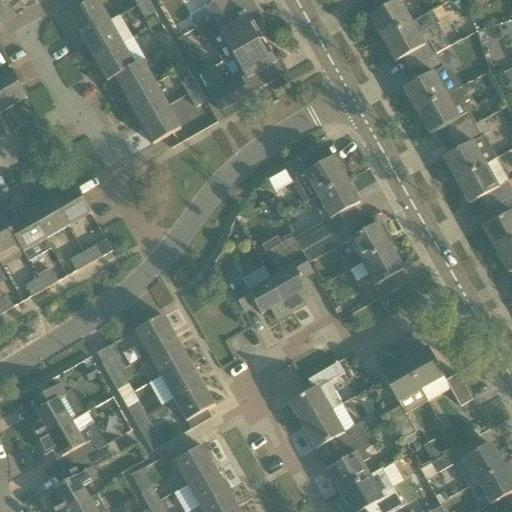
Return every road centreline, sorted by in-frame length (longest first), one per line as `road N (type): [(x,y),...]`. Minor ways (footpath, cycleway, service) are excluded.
road 1 (residential): [(317,511),(255,401),(254,374),(321,338),(356,348),(459,290)]
road 2 (residential): [(156,268),(292,125),(349,97)]
road 3 (residential): [(459,290),(349,97)]
road 4 (residential): [(0,382),(117,308),(156,268)]
road 5 (residential): [(156,268),(95,132),(69,112)]
road 6 (residential): [(69,112),(22,20),(60,0)]
